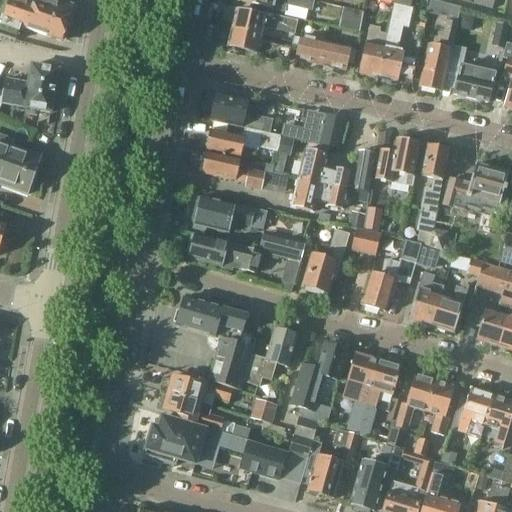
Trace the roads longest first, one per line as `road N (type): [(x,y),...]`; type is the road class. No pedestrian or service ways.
road 1 (residential): [(143,268),(511,378)]
road 2 (residential): [(511,144),(182,62)]
road 3 (residential): [(48,305),(103,0)]
road 4 (residential): [(182,62),(143,268)]
road 5 (residential): [(11,511),(48,305)]
road 6 (residential): [(143,268),(104,471)]
road 7 (residential): [(247,511),(104,471)]
